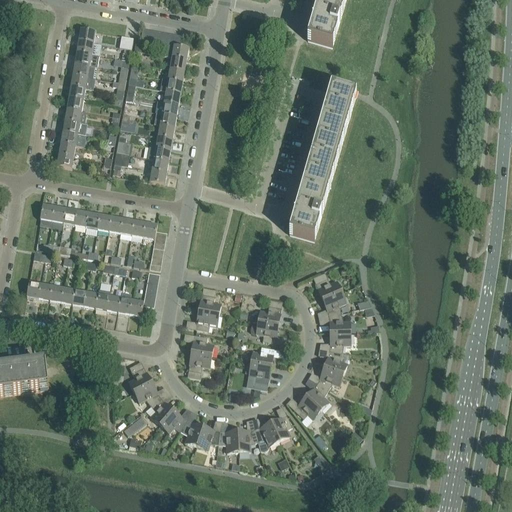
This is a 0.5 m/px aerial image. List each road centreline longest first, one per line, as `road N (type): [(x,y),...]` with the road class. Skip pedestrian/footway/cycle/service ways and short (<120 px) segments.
road 1 (tertiary): [(511,39),(495,237),(447,511)]
road 2 (residential): [(155,351),(177,390),(224,414),(278,399),(308,355),(306,315),(289,295),(176,275)]
road 3 (tertiary): [(470,511),(511,291)]
road 4 (residential): [(31,182),(62,1)]
road 5 (residential): [(187,210),(218,31)]
road 6 (residential): [(218,31),(62,1)]
road 7 (residential): [(187,210),(31,182)]
road 8 (residential): [(155,351),(0,325)]
